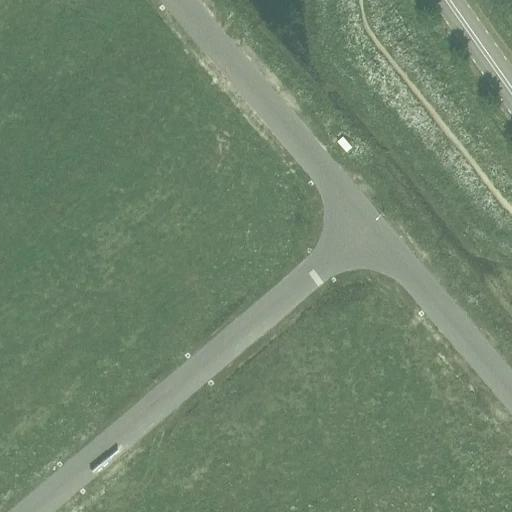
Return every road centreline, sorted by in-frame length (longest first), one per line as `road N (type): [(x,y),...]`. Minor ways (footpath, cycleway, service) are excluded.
road 1 (unclassified): [(371,230),(35,511)]
road 2 (unclassified): [(173,0),(371,230)]
road 3 (unclassified): [(371,230),(511,394)]
